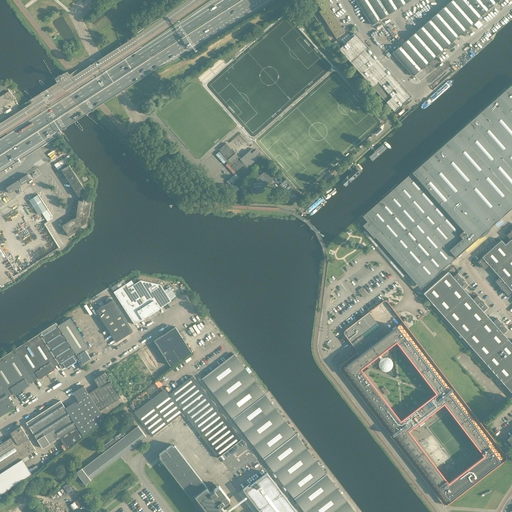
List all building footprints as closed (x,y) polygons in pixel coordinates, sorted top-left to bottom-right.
[(315,0),(316,1),(319,5),(322,10),(319,11),(322,16),(324,20),(327,24),(330,29),(333,33),(336,38),(345,32),(342,28),(339,23),(336,19),(333,14),(330,10),(328,6),(330,4),(327,0),(315,0)] [(355,0),(368,19),(371,24),(371,25),(374,23),(380,19),(409,0),(355,0)] [(468,26),(485,11),(487,13),(496,6),(494,4),(498,0),(452,0),(393,53),(413,76),(435,56),(437,58),(449,48),(447,46),(448,44),(451,47),(455,43),(453,40),(462,32),(465,36),(472,30),(468,26)] [(393,37),(396,35),(389,27),(387,29),(393,37)] [(395,111),(412,96),(355,32),(351,36),(348,33),(341,39),(345,44),(339,48),(381,95),(383,97),(386,95),(388,97),(390,95),(392,97),(386,102),(395,111)] [(456,71),(468,61),(463,56),(452,66),(456,71)] [(0,108),(15,99),(16,98),(2,82),(0,81),(0,108)] [(377,204),(363,216),(365,219),(367,221),(364,224),(363,225),(368,231),(373,237),(374,236),(381,243),(421,288),(455,258),(455,257),(478,238),(478,237),(479,237),(480,237),(481,236),(482,236),(483,235),(484,235),(486,233),(487,233),(487,232),(488,231),(488,230),(489,230),(489,229),(489,228),(490,228),(490,227),(490,226),(495,222),(511,207),(511,84),(398,184),(397,183),(381,197),(382,199),(377,204)] [(240,159),(226,143),(219,150),(240,174),(261,155),(255,149),(254,151),(251,149),(250,150),(250,151),(240,159)] [(388,149),(383,144),(368,157),(373,162),(388,149)] [(57,162),(60,167),(70,161),(68,156),(57,162)] [(73,171),(69,165),(61,170),(66,177),(78,197),(81,195),(83,198),(82,201),(78,200),(76,213),(76,214),(76,217),(73,219),(73,218),(62,226),(69,237),(80,229),(79,228),(86,223),(87,215),(89,215),(91,202),(86,201),(87,198),(84,193),(86,192),(73,171)] [(332,176),(338,171),(335,167),(329,172),(332,176)] [(354,168),(339,182),(344,188),(359,174),(354,168)] [(248,186),(254,194),(273,177),(266,170),(248,186)] [(236,174),(229,180),(232,184),(239,178),(238,177),(236,174)] [(26,175),(6,188),(9,193),(29,180),(26,175)] [(229,197),(236,191),(232,187),(230,188),(231,189),(226,193),(229,197)] [(0,205),(0,206),(10,200),(4,192),(0,194),(0,205)] [(37,195),(29,200),(39,215),(47,210),(37,195)] [(511,228),(510,230),(511,231),(506,235),(510,240),(505,244),(501,239),(482,257),(477,261),(484,268),(488,264),(499,277),(495,281),(500,287),(499,287),(501,289),(502,289),(507,295),(511,291),(511,228)] [(511,343),(503,334),(508,330),(508,329),(504,325),(504,324),(502,322),(497,318),(493,322),(483,311),(488,307),(484,302),(482,300),(478,295),(477,295),(473,299),(464,289),(468,285),(464,280),(464,279),(462,277),(458,273),(457,273),(453,277),(448,271),(423,293),(511,393),(511,343)] [(154,311),(171,301),(170,300),(176,296),(170,287),(164,291),(160,284),(140,280),(128,288),(126,284),(113,292),(134,324),(147,316),(154,311)] [(368,294),(362,287),(358,290),(364,298),(368,294)] [(113,299),(96,310),(116,342),(133,331),(113,299)] [(345,335),(351,343),(371,328),(377,323),(369,312),(363,317),(345,330),(348,333),(345,335)] [(70,318),(58,326),(79,358),(82,364),(90,359),(85,350),(89,348),(70,318)] [(79,358),(58,326),(56,322),(39,333),(39,334),(59,364),(62,369),(65,367),(66,368),(76,361),(75,360),(79,358)] [(356,349),(358,352),(360,355),(343,368),(446,501),(503,458),(451,391),(400,324),(386,335),(380,327),(374,332),(354,347),(355,348),(354,348),(355,350),(356,349)] [(162,335),(154,340),(170,366),(192,352),(175,326),(167,332),(167,333),(163,336),(162,335)] [(59,364),(39,334),(0,358),(0,384),(8,397),(13,393),(14,395),(16,394),(16,393),(27,386),(27,387),(29,385),(28,383),(38,377),(39,379),(41,378),(41,377),(52,370),(53,370),(55,369),(53,367),(59,364)] [(355,511),(234,354),(202,379),(304,511),(355,511)] [(105,419),(124,404),(120,398),(121,397),(104,372),(94,379),(98,387),(88,393),(100,411),(105,419)] [(241,439),(193,376),(169,394),(138,418),(152,436),(154,434),(182,413),(184,417),(185,416),(218,458),(241,439)] [(0,416),(14,407),(8,397),(0,384),(0,416)] [(105,419),(100,411),(88,393),(83,386),(73,392),(78,400),(65,408),(83,436),(104,419),(105,419)] [(83,436),(65,408),(60,400),(26,422),(43,448),(59,437),(67,449),(83,436)] [(22,459),(36,450),(28,438),(21,426),(10,433),(12,436),(0,444),(0,493),(1,494),(32,474),(22,459)] [(90,479),(146,437),(138,426),(137,426),(126,435),(123,431),(99,449),(103,453),(82,469),(82,468),(76,472),(85,484),(90,480),(90,479)] [(227,511),(225,509),(231,505),(227,501),(230,499),(219,485),(217,487),(213,482),(207,487),(175,445),(173,446),(172,444),(159,454),(161,456),(159,457),(201,511),(227,511)] [(297,511),(267,473),(250,485),(249,484),(243,489),(261,511),(297,511)] [(68,482),(63,486),(68,493),(73,489),(68,482)]
